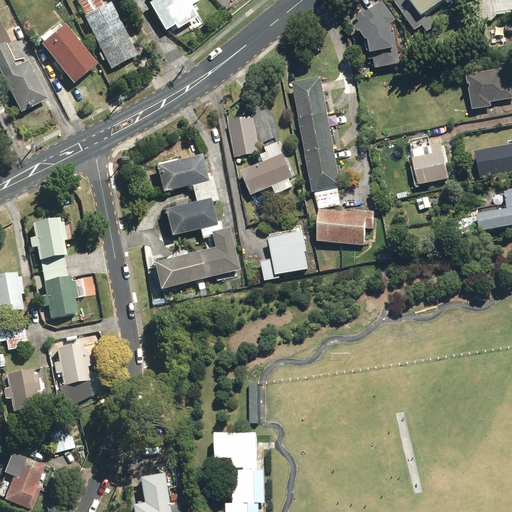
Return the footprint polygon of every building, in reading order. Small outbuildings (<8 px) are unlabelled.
[(109,7),(103,10),(98,0),(77,0),(87,18),(83,20),(110,71),(135,57),(109,7)] [(151,0),(153,4),(148,7),(164,34),(174,29),(176,32),(196,21),(189,10),(198,5),(195,0),(151,0)] [(368,42),(375,72),(402,65),(394,32),(392,24),(395,22),(378,0),(374,0),(349,19),(367,43),(368,42)] [(447,0),(395,0),(393,2),(415,32),(422,27),(427,34),(446,20),(441,13),(437,7),(447,0)] [(13,70),(1,48),(8,44),(0,27),(0,78),(8,94),(18,114),(45,100),(26,63),(13,70)] [(65,29),(41,48),(72,86),(95,66),(65,29)] [(511,79),(511,73),(469,79),(474,109),(511,103),(511,79)] [(321,82),(292,87),(314,194),(342,188),(321,82)] [(254,120),(228,124),(234,159),(260,154),(254,120)] [(413,152),(419,187),(450,182),(444,147),(413,152)] [(511,147),(476,154),(481,180),(511,173),(511,147)] [(240,170),(252,196),(293,179),(281,152),(240,170)] [(161,195),(191,188),(195,205),(163,213),(169,238),(216,227),(209,202),(216,200),(211,178),(207,179),(201,156),(154,168),(161,195)] [(479,235),(511,228),(511,195),(505,196),(508,215),(476,221),(479,235)] [(428,198),(416,201),(419,213),(432,209),(428,198)] [(321,214),(319,244),(364,247),(366,217),(321,214)] [(57,223),(31,228),(49,320),(76,315),(57,223)] [(236,273),(236,272),(239,271),(227,231),(210,236),(214,250),(151,267),(159,294),(236,273)] [(309,272),(300,232),(267,240),(276,279),(309,272)] [(16,276),(0,279),(0,314),(23,310),(16,276)] [(3,330),(7,352),(26,348),(22,327),(3,330)] [(91,396),(81,347),(54,353),(64,402),(91,396)] [(32,373),(5,378),(12,414),(39,409),(32,373)] [(282,419),(282,400),(272,400),(272,383),(264,383),(265,424),(273,423),(273,419),(282,419)] [(48,434),(54,454),(73,448),(67,429),(48,434)] [(258,469),(257,435),(215,436),(215,460),(232,460),(233,505),(225,505),(225,511),(259,511),(259,506),(264,506),(263,469),(258,469)] [(31,462),(11,455),(3,476),(13,479),(5,504),(30,511),(45,469),(30,464),(31,462)] [(132,511),(168,511),(166,502),(161,477),(137,482),(142,507),(132,509),(132,511)]
